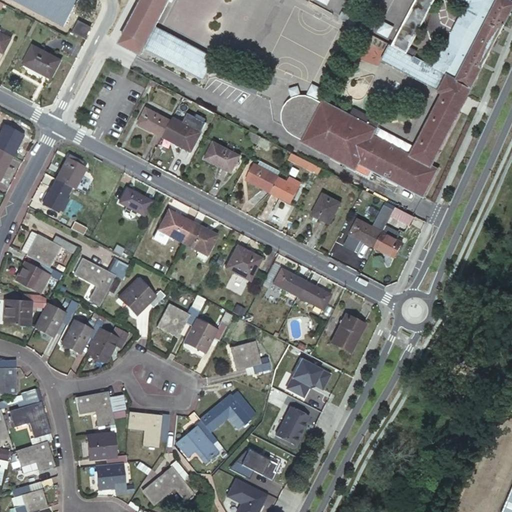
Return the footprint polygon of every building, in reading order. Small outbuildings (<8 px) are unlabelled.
[(142,0),(121,42),(143,54),(145,48),(156,28),(170,0),(413,0),(392,41),(387,39),(379,55),(442,88),(409,150),(374,131),(381,117),(355,104),(351,111),(325,97),(324,99),(314,94),(307,92),(305,92),(301,91),(295,92),(289,95),(284,98),(279,107),(279,113),(280,118),(282,123),(284,127),(286,129),(290,132),(293,135),(302,140),(302,141),(354,168),(358,161),(423,195),(439,165),(431,162),(511,5),(511,0),(465,0),(467,1),(464,7),(457,10),(444,34),(446,42),(443,48),(440,47),(432,62),(407,49),(432,0),(142,0)] [(236,0),(225,26),(239,33),(254,0),(236,0)] [(280,0),(280,1),(325,24),(332,11),(311,0),(280,0)] [(344,6),(340,14),(368,29),(373,21),(344,6)] [(377,31),(387,36),(393,25),(383,20),(377,31)] [(79,21),(74,30),(85,36),(90,27),(79,21)] [(200,51),(156,28),(145,48),(189,71),(200,51)] [(0,32),(0,51),(4,53),(11,39),(0,32)] [(33,45),(23,63),(51,77),(61,59),(33,45)] [(200,51),(189,71),(204,79),(215,59),(200,51)] [(207,82),(252,102),(259,86),(213,67),(207,82)] [(304,82),(294,82),(295,92),(301,91),(305,92),(304,82)] [(139,122),(164,135),(171,120),(147,107),(139,122)] [(191,114),(187,123),(202,130),(206,120),(191,114)] [(171,120),(164,135),(192,150),(201,131),(173,116),(171,120)] [(0,150),(11,156),(23,135),(3,125),(0,130),(0,150)] [(214,141),(205,157),(232,171),(240,155),(214,141)] [(0,176),(0,177),(11,156),(0,150),(0,176)] [(291,152),(287,159),(316,174),(320,166),(291,152)] [(68,154),(55,178),(71,187),(74,188),(85,168),(79,165),(81,161),(68,154)] [(271,191),(278,176),(254,163),(246,178),(271,191)] [(300,182),(281,172),(278,176),(298,186),(300,182)] [(298,186),(278,176),(271,191),(290,201),(298,186)] [(71,187),(55,178),(42,203),(57,211),(71,187)] [(126,187),(118,201),(125,205),(122,209),(123,212),(126,215),(129,216),(132,215),(135,210),(143,214),(150,200),(126,187)] [(321,198),(313,213),(331,223),(339,208),(321,198)] [(413,214),(396,205),(390,215),(408,224),(413,214)] [(167,208),(157,228),(153,236),(164,242),(168,234),(181,240),(191,221),(167,208)] [(375,245),(382,230),(358,218),(350,232),(375,245)] [(191,221),(181,240),(197,249),(196,250),(197,251),(196,254),(203,258),(216,234),(191,221)] [(75,222),(71,229),(82,235),(86,228),(75,222)] [(396,229),(386,224),(382,230),(395,237),(397,232),(396,229)] [(402,241),(382,230),(375,245),(394,256),(402,241)] [(42,274),(47,276),(51,278),(54,272),(48,269),(59,249),(65,252),(69,244),(54,236),(50,244),(30,234),(19,254),(39,264),(36,270),(23,264),(14,281),(32,291),(42,274)] [(237,244),(225,266),(249,279),(261,257),(237,244)] [(119,280),(123,273),(122,272),(108,264),(104,271),(80,258),(71,274),(94,288),(86,302),(96,308),(113,277),(119,280)] [(108,264),(122,272),(125,266),(111,258),(108,264)] [(273,282),(297,295),(305,280),(280,267),(273,282)] [(37,294),(47,276),(42,274),(32,291),(37,294)] [(133,279),(115,297),(132,315),(143,304),(149,310),(163,296),(157,290),(150,297),(133,279)] [(305,280),(297,295),(322,307),(330,293),(305,280)] [(4,302),(3,326),(27,328),(28,303),(37,304),(38,297),(22,296),(22,303),(4,302)] [(45,305),(33,328),(49,337),(58,320),(65,324),(72,310),(66,306),(62,314),(45,305)] [(167,305),(156,326),(176,337),(184,323),(190,326),(181,342),(200,352),(209,336),(215,339),(222,327),(215,323),(212,329),(193,319),(197,313),(191,310),(187,316),(167,305)] [(341,322),(332,340),(351,350),(365,323),(346,312),(342,319),(340,318),(339,321),(341,322)] [(72,322),(59,345),(77,354),(86,337),(92,341),(86,352),(103,361),(112,345),(118,348),(126,334),(121,330),(115,339),(98,330),(101,326),(95,322),(89,332),(72,322)] [(247,364),(248,370),(266,366),(264,356),(255,358),(251,338),(226,343),(232,367),(247,364)] [(296,346),(302,350),(306,343),(299,339),(296,346)] [(319,386),(327,371),(299,356),(284,385),(299,393),(304,381),(310,381),(319,386)] [(0,390),(9,392),(14,362),(0,359),(0,390)] [(10,447),(13,460),(27,456),(30,466),(31,469),(47,465),(41,439),(45,438),(32,383),(14,388),(18,402),(3,406),(6,419),(21,415),(26,434),(24,435),(26,442),(10,447)] [(241,411),(247,406),(232,388),(226,393),(225,392),(193,418),(194,419),(189,423),(190,425),(169,442),(180,455),(191,446),(201,458),(212,450),(206,443),(211,439),(204,430),(225,412),(236,424),(245,417),(241,411)] [(73,397),(75,415),(96,412),(98,427),(109,425),(108,411),(119,410),(118,397),(106,398),(106,393),(73,397)] [(288,403),(273,432),(292,442),(306,412),(288,403)] [(121,413),(120,430),(139,431),(139,446),(150,447),(151,439),(157,440),(159,414),(144,413),(144,414),(121,413)] [(104,432),(79,435),(82,458),(99,456),(101,464),(90,465),(93,488),(110,486),(111,494),(127,492),(126,484),(119,485),(116,462),(119,462),(118,454),(106,455),(104,432)] [(271,468),(275,461),(246,446),(245,448),(243,447),(226,466),(243,474),(247,466),(270,477),(274,469),(271,468)] [(27,456),(13,460),(16,470),(30,466),(27,456)] [(168,469),(139,494),(151,508),(172,489),(183,501),(190,495),(184,487),(189,483),(171,462),(166,467),(168,469)] [(262,490),(232,475),(223,493),(237,500),(232,511),(233,511),(253,511),(259,501),(256,500),(262,490)] [(25,489),(39,485),(37,480),(24,484),(25,489)] [(44,504),(39,485),(25,489),(24,484),(24,483),(9,487),(11,493),(16,492),(21,510),(14,511),(42,511),(40,511),(24,511),(24,510),(44,504)] [(125,501),(123,505),(132,511),(134,507),(125,501)]
